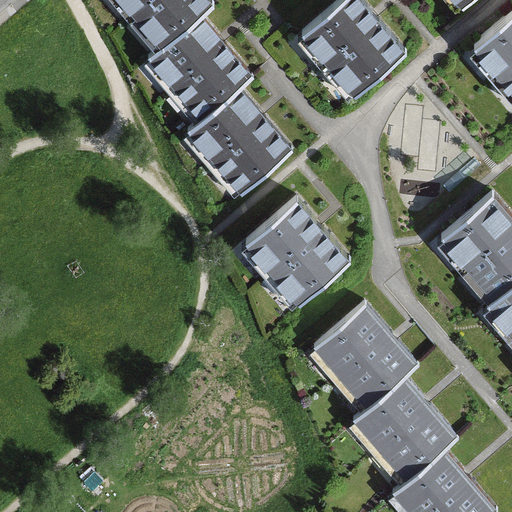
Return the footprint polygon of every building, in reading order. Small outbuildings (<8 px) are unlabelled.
[(118,0),(131,15),(156,45),(200,8),(209,0),(118,0)] [(371,2),(369,0),(332,0),(297,31),(351,94),(408,45),(382,15),(376,8),(371,2)] [(511,3),(469,41),(511,91),(511,3)] [(242,80),(253,71),(225,39),(222,35),(219,32),(200,8),(156,45),(143,56),(171,89),(195,119),(242,80)] [(236,192),(294,143),(267,111),(260,103),(242,80),(195,119),(184,129),(209,159),(236,192)] [(511,210),(491,187),(436,235),(489,297),(511,277),(511,210)] [(297,191),(241,240),(268,271),(296,303),(352,255),(323,222),(319,217),(297,191)] [(511,277),(489,297),(481,304),(511,339),(511,277)] [(389,326),(365,297),(307,346),(361,409),(406,371),(419,360),(399,337),(395,333),(389,326)] [(446,445),(459,434),(432,402),(427,396),(424,393),(406,371),(361,409),(351,418),(377,449),(404,480),(446,445)] [(408,511),(490,511),(498,506),(472,475),(466,468),(464,466),(446,445),(404,480),(394,488),(391,491),(408,511)]
